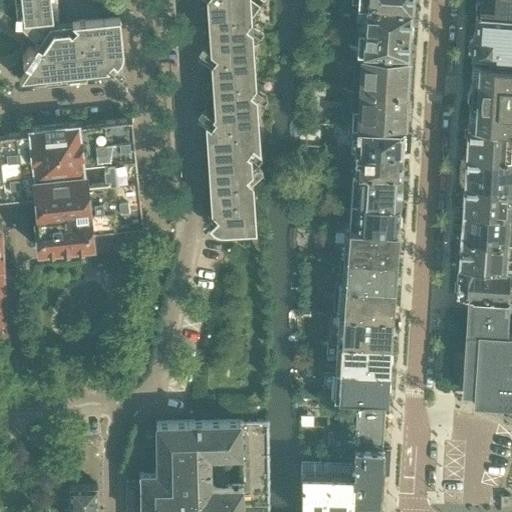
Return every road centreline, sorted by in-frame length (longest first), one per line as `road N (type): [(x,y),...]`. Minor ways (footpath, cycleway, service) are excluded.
road 1 (residential): [(127,408),(156,381),(190,229),(183,0)]
road 2 (residential): [(439,0),(416,393)]
road 3 (residential): [(127,91),(0,103)]
road 4 (residential): [(0,409),(127,408)]
